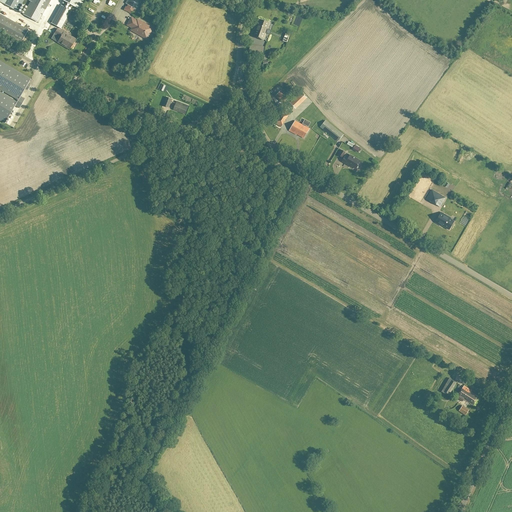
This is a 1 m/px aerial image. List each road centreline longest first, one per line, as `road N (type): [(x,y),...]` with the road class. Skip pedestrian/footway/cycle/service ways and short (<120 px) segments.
road 1 (unclassified): [(511,297),(293,168)]
road 2 (unclassified): [(184,128),(71,85),(0,44)]
road 3 (unclassified): [(0,212),(184,128)]
road 4 (tertiary): [(459,511),(511,392)]
road 5 (unclassified): [(293,168),(261,131),(238,63)]
